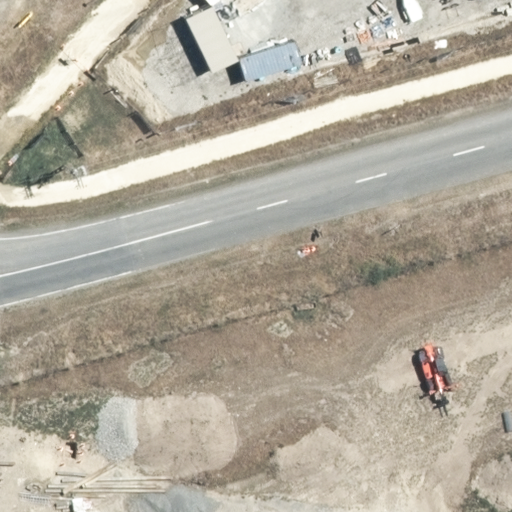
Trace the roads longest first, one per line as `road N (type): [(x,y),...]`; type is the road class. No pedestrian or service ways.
road 1 (unknown): [(511,104),(0,240)]
road 2 (tertiary): [(0,240),(511,104)]
